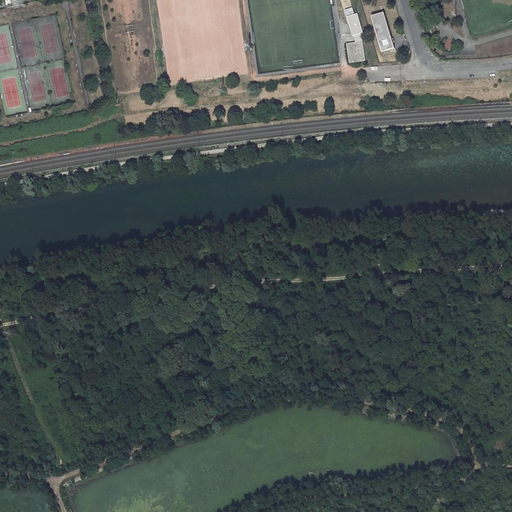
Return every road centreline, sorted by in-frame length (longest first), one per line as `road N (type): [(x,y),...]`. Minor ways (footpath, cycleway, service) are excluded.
road 1 (track): [(52,482),(301,388),(442,419),(462,430),(477,455),(476,471),(464,483),(305,500),(265,511)]
road 2 (track): [(0,326),(218,284),(511,267)]
road 3 (track): [(0,185),(320,137),(511,124)]
